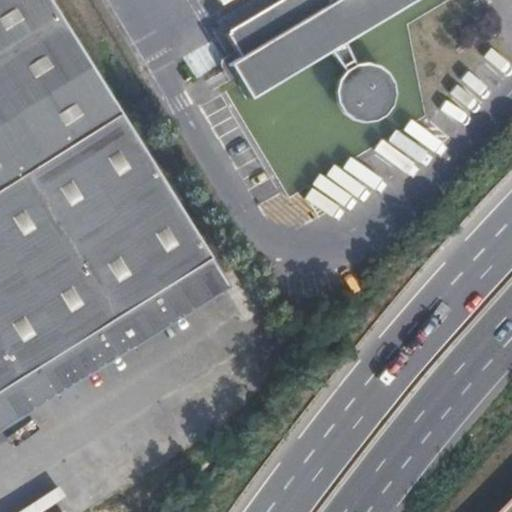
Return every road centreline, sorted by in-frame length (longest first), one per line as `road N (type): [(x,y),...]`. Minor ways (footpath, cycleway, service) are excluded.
road 1 (trunk): [(511,236),(416,337),(274,511)]
road 2 (trunk): [(356,511),(511,325)]
